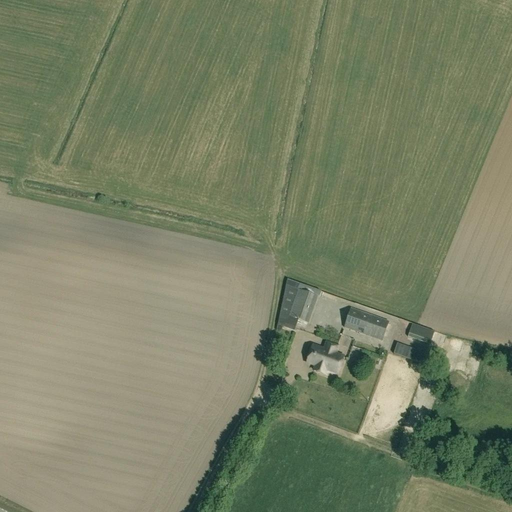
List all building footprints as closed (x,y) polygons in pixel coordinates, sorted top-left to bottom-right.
[(294,330),(297,319),(309,323),(318,297),(286,285),(276,330),(280,331),(282,326),(294,330)] [(332,308),(341,310),(343,304),(334,301),(332,308)] [(344,328),(382,341),(389,322),(351,309),(344,328)] [(430,344),(433,336),(434,332),(413,324),(408,336),(430,344)] [(436,337),(442,339),(446,331),(440,328),(436,337)] [(460,345),(463,336),(454,333),(450,342),(460,345)] [(313,346),(307,362),(316,366),(314,371),(325,375),(327,369),(338,373),(344,357),(335,354),(338,347),(325,342),(323,349),(313,346)] [(431,356),(397,343),(393,354),(427,366),(431,356)] [(255,392),(266,395),(269,384),(258,381),(255,392)]
